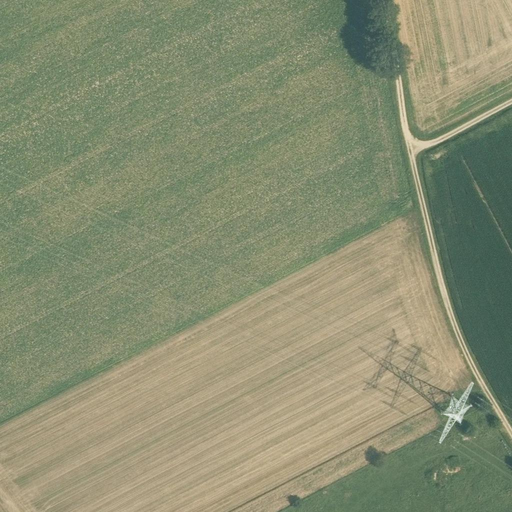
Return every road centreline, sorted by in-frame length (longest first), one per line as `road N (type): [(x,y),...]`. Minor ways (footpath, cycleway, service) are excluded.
road 1 (track): [(511,435),(445,299),(412,154)]
road 2 (track): [(412,154),(384,0)]
